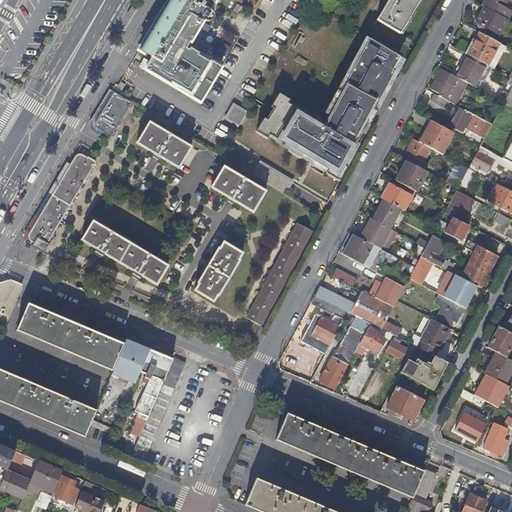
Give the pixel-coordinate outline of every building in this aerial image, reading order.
[(201,107),(224,70),(187,47),(215,0),(172,0),(139,55),(152,63),(145,74),(201,107)] [(383,0),(373,17),(395,31),(413,0),(383,0)] [(506,0),(483,0),(480,7),(482,8),(505,20),(507,21),(511,12),(511,11),(503,7),(506,2),(506,0)] [(505,20),(482,8),(474,24),(496,37),(505,20)] [(477,33),(465,56),(482,65),(485,67),(497,44),(477,33)] [(279,94),(258,132),(333,174),(399,58),(369,41),(325,119),(279,94)] [(465,56),(464,55),(451,78),(465,85),(470,88),(475,78),(478,80),(482,74),(478,72),(482,65),(465,56)] [(451,78),(440,72),(431,87),(429,85),(426,91),(433,94),(432,96),(434,97),(447,104),(453,107),(465,85),(451,78)] [(511,84),(501,105),(511,110),(511,84)] [(121,100),(113,95),(101,114),(94,126),(96,130),(97,131),(100,133),(102,133),(101,135),(109,140),(131,104),(122,99),(121,100)] [(447,104),(434,97),(430,104),(442,111),(447,104)] [(234,104),(226,120),(240,128),(249,112),(234,104)] [(452,130),(462,112),(458,110),(448,128),(452,130)] [(90,123),(90,132),(94,126),(101,114),(97,111),(90,123)] [(478,149),(489,127),(462,112),(452,130),(461,135),(462,132),(477,140),(473,146),(478,149)] [(450,134),(428,121),(416,144),(428,150),(438,156),(450,134)] [(190,147),(148,123),(135,145),(152,155),(152,156),(159,160),(159,159),(177,169),(190,147)] [(94,126),(90,132),(98,137),(100,133),(97,131),(96,130),(94,126)] [(511,162),(511,140),(503,158),(511,162)] [(416,144),(410,141),(402,154),(421,164),(428,150),(416,144)] [(478,149),(466,170),(471,173),(473,170),(483,175),(491,162),(480,156),(483,151),(478,149)] [(29,242),(33,246),(37,238),(47,244),(95,164),(87,159),(86,160),(81,157),(75,158),(61,180),(29,235),(28,236),(29,242)] [(511,167),(496,159),(494,164),(507,171),(509,168),(511,169),(511,167)] [(286,193),(293,181),(263,162),(255,174),(286,193)] [(424,173),(404,162),(393,182),(414,193),(424,173)] [(264,191),(221,166),(208,188),(225,198),(225,199),(231,203),(232,202),(251,213),(264,191)] [(471,173),(466,170),(458,183),(457,185),(465,189),(473,174),(471,173)] [(506,175),(499,188),(511,195),(511,184),(509,183),(511,178),(506,175)] [(443,183),(455,190),(457,185),(458,183),(447,176),(443,183)] [(28,236),(29,235),(61,180),(57,178),(24,233),(25,241),(28,236)] [(387,184),(378,199),(380,200),(397,210),(401,212),(410,196),(387,184)] [(511,195),(499,188),(495,186),(486,203),(510,216),(511,211),(511,195)] [(473,202),(454,192),(449,200),(457,204),(449,219),(460,225),(463,220),(473,202)] [(397,210),(380,200),(368,220),(386,230),(397,210)] [(449,219),(441,215),(438,220),(447,225),(442,234),(458,243),(466,228),(460,225),(449,219)] [(507,223),(496,217),(492,224),(503,230),(507,223)] [(368,220),(367,219),(364,225),(362,229),(389,243),(394,234),(386,230),(368,220)] [(463,220),(460,225),(466,228),(473,232),(475,227),(463,220)] [(166,266),(92,222),(80,241),(94,250),(93,252),(94,253),(93,254),(100,258),(101,257),(102,258),(103,255),(130,272),(129,274),(130,275),(129,276),(137,281),(138,279),(139,280),(140,277),(154,286),(166,266)] [(258,326),(309,231),(294,222),(242,317),(258,326)] [(389,243),(362,229),(357,239),(384,253),(389,243)] [(354,237),(350,235),(339,255),(376,274),(381,264),(397,272),(403,262),(384,253),(357,239),(354,237)] [(495,259),(465,243),(460,253),(463,255),(466,250),(472,254),(461,275),(454,271),(455,270),(434,259),(443,244),(429,237),(424,245),(422,249),(417,258),(473,288),(478,290),(495,259)] [(47,244),(37,238),(33,246),(31,249),(44,256),(50,246),(47,244)] [(413,244),(422,249),(424,245),(415,240),(413,244)] [(215,297),(236,261),(235,260),(239,254),(220,242),(216,248),(214,248),(206,262),(204,261),(200,269),(201,270),(193,284),(194,285),(191,291),(210,303),(214,296),(215,297)] [(473,288),(417,258),(408,275),(406,278),(405,280),(434,296),(461,310),(473,288)] [(337,268),(333,276),(354,288),(358,279),(337,268)] [(369,299),(373,300),(385,279),(381,277),(369,299)] [(393,302),(401,287),(385,279),(373,300),(389,309),(393,302)] [(0,325),(16,286),(5,281),(0,282),(0,399),(81,433),(88,418),(90,411),(0,373),(0,325)] [(317,286),(311,296),(313,297),(345,313),(347,314),(352,304),(317,286)] [(369,299),(358,293),(352,304),(347,314),(355,318),(368,325),(378,330),(382,322),(389,309),(373,300),(369,299)] [(461,310),(434,296),(430,303),(439,308),(431,322),(446,330),(451,322),(454,324),(461,310)] [(322,356),(345,313),(313,297),(310,304),(331,315),(329,318),(321,314),(319,318),(313,314),(298,343),(322,356)] [(14,328),(109,368),(120,341),(26,300),(14,328)] [(511,313),(503,331),(511,335),(511,313)] [(357,345),(368,325),(355,318),(349,328),(348,327),(330,360),(329,359),(316,382),(332,390),(357,345)] [(431,322),(428,321),(419,339),(414,348),(432,357),(436,350),(438,351),(448,331),(446,330),(431,322)] [(382,322),(378,330),(390,336),(393,337),(397,330),(382,322)] [(378,330),(368,325),(357,345),(377,354),(382,345),(381,344),(384,338),(388,341),(390,336),(378,330)] [(485,349),(486,349),(492,352),(511,363),(511,351),(508,349),(511,343),(511,336),(497,328),(485,349)] [(412,347),(414,348),(419,339),(412,335),(407,344),(409,345),(412,347)] [(406,359),(412,347),(409,345),(406,350),(397,345),(399,341),(393,337),(385,351),(404,361),(406,359)] [(126,341),(116,363),(125,367),(125,369),(132,372),(132,370),(139,372),(148,351),(126,341)] [(139,372),(138,374),(143,376),(142,377),(148,380),(142,393),(147,395),(138,417),(139,417),(132,433),(139,435),(172,359),(149,349),(148,351),(139,372)] [(445,363),(432,357),(430,361),(423,358),(424,357),(422,355),(422,354),(418,352),(413,362),(406,359),(404,361),(397,375),(419,385),(413,397),(408,394),(410,390),(407,389),(405,393),(395,388),(384,409),(410,422),(412,419),(415,420),(445,363)] [(511,369),(511,363),(492,352),(481,374),(503,386),(511,369)] [(186,365),(172,359),(139,435),(129,458),(143,464),(146,458),(186,365)] [(369,410),(377,413),(388,392),(381,389),(369,410)] [(414,492),(422,474),(285,415),(275,439),(412,498),(414,492)] [(506,430),(493,423),(480,446),(489,451),(487,454),(492,457),(494,454),(498,456),(506,442),(501,439),(506,430)] [(36,462),(13,452),(9,460),(33,470),(36,462)] [(4,491),(21,498),(27,484),(28,482),(15,477),(17,473),(10,470),(4,486),(6,487),(4,491)] [(56,482),(60,472),(55,470),(51,480),(56,482)] [(51,480),(32,472),(28,482),(27,484),(51,494),(56,482),(51,480)] [(68,475),(60,472),(56,482),(51,494),(49,496),(69,505),(75,490),(63,485),(68,475)] [(422,474),(414,492),(426,496),(434,478),(422,473),(422,474)] [(240,501),(266,511),(335,511),(251,476),(240,501)] [(91,485),(83,482),(81,487),(88,490),(91,485)] [(79,492),(72,508),(80,511),(99,511),(103,502),(79,492)] [(467,495),(460,511),(479,511),(484,503),(467,495)] [(424,511),(428,504),(413,498),(407,511),(424,511)]
